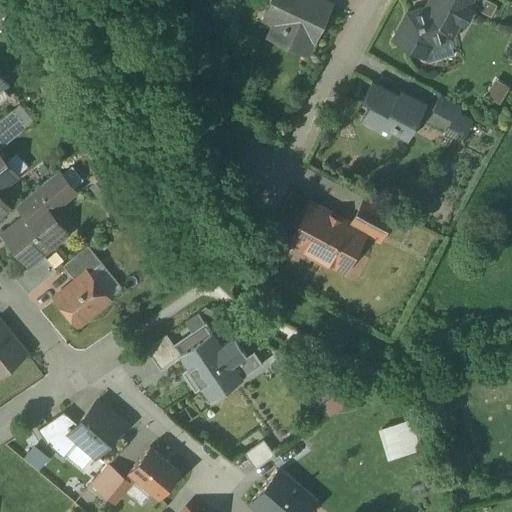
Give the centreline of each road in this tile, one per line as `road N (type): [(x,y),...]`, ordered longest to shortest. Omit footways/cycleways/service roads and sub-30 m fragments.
road 1 (residential): [(376,0),(274,194)]
road 2 (residential): [(71,377),(95,364),(213,474)]
